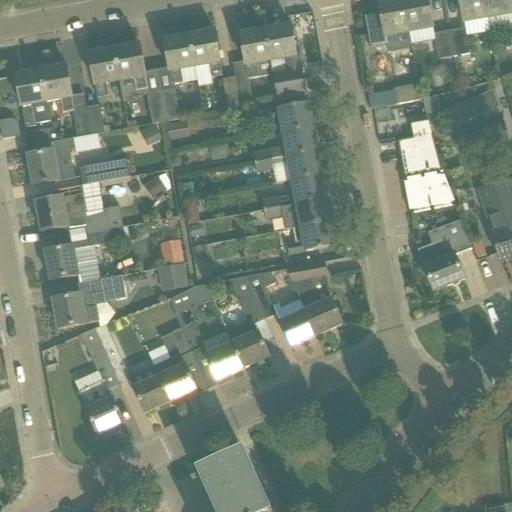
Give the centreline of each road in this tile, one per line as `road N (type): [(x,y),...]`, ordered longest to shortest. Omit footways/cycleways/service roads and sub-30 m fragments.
road 1 (residential): [(395,347),(329,0)]
road 2 (residential): [(51,503),(0,230)]
road 3 (residential): [(395,347),(155,453)]
road 4 (residential): [(0,33),(191,0)]
road 5 (unclassified): [(356,511),(449,397)]
